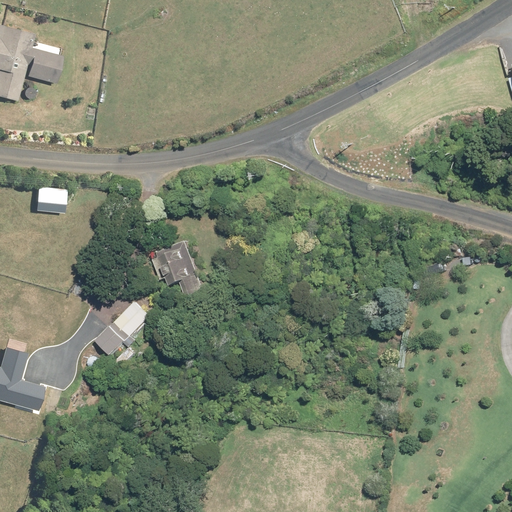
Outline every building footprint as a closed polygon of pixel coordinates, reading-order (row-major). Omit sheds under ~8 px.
[(28,35),(0,27),(0,97),(17,102),(24,76),(54,84),(60,60),(24,51),(28,35)] [(65,189),(36,187),(35,211),(63,213),(65,189)] [(207,291),(188,245),(154,259),(163,280),(179,273),(183,283),(189,280),(196,296),(207,291)] [(152,317),(138,303),(99,341),(114,356),(152,317)] [(138,354),(132,347),(117,361),(124,368),(138,354)]
